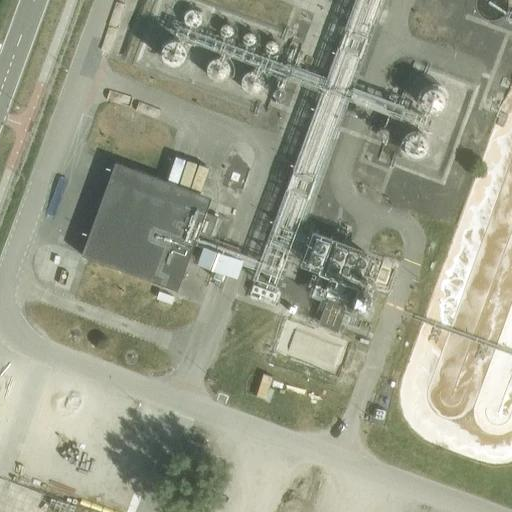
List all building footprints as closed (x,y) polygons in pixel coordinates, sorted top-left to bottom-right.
[(196,51),(195,45),(191,40),(186,36),(180,35),(174,36),(171,38),(169,40),(166,45),(165,51),(166,56),(169,61),(171,64),(174,65),(180,66),(186,65),(190,62),(194,57),(196,51)] [(238,67),(238,66),(237,60),(233,55),(228,52),(222,51),(217,52),(214,53),(211,56),(208,60),(207,66),(208,71),(210,76),(216,80),(221,82),(227,81),(232,78),(236,73),(238,67)] [(277,81),(277,80),(276,74),(274,70),(271,67),(268,66),(263,65),(256,66),(251,69),(248,74),(246,80),(247,86),(250,91),(253,93),(256,95),(261,96),(267,95),(272,92),(276,87),(277,81)] [(449,90),(448,84),(444,79),(440,76),(434,75),(429,75),(424,78),(420,83),(419,89),(420,94),(422,99),(426,102),(433,104),(439,104),(443,101),(447,97),(449,90)] [(435,135),(434,135),(433,129),(430,124),(424,120),(418,120),(414,121),(408,125),(406,130),(405,135),(406,140),(410,146),(416,149),(420,150),(426,148),(430,145),(433,140),(435,135)] [(211,199),(115,164),(81,256),(177,292),(199,233),(210,237),(216,219),(205,214),(211,199)] [(351,236),(320,317),(339,325),(350,296),(364,301),(384,248),(351,236)]
